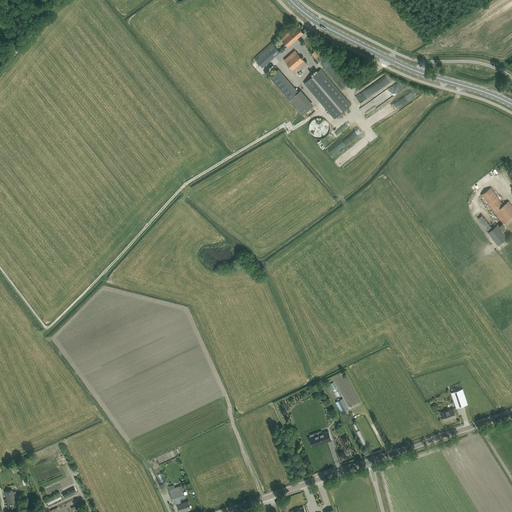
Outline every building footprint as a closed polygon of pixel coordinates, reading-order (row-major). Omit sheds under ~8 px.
[(289,46),(300,36),(304,33),(298,27),(291,33),(289,31),(285,34),(281,38),(289,46)] [(280,52),(272,44),(255,59),(263,67),(280,52)] [(297,74),(304,68),(308,64),(295,50),(285,59),(297,74)] [(316,50),(311,54),(316,58),(320,54),(316,50)] [(269,77),(289,99),(303,115),(314,105),(301,90),(299,91),(279,69),(269,77)] [(321,102),(328,110),(335,118),(351,104),(321,69),(317,72),(305,83),(321,102)] [(388,86),(393,82),(388,76),(383,80),(388,86)] [(311,135),(328,138),(331,120),(313,118),(311,135)] [(334,159),(354,141),(350,136),(329,154),(334,159)] [(362,146),(337,162),(340,167),(365,151),(362,146)] [(504,222),(511,216),(511,204),(509,201),(504,205),(491,188),(487,191),(482,194),(504,222)] [(478,219),(488,232),(498,245),(508,237),(498,224),(493,228),(483,215),(482,214),(481,215),(480,214),(478,215),(477,215),(476,216),(478,219)] [(338,399),(342,397),(336,383),(332,385),(338,399)] [(451,392),(455,403),(456,407),(468,404),(466,399),(463,389),(451,392)] [(343,398),(338,401),(343,411),(348,409),(343,398)] [(441,412),(443,416),(444,420),(456,416),(454,408),(441,412)] [(312,446),(320,443),(320,444),(332,440),(328,430),(322,432),(322,430),(310,435),(310,437),(309,437),(312,446)] [(14,472),(21,470),(19,464),(12,466),(14,472)] [(191,508),(190,503),(189,501),(181,503),(180,498),(184,497),(181,486),(176,487),(174,484),(168,487),(172,500),(174,504),(178,503),(180,511),(182,511),(185,511),(185,510),(191,508)] [(5,491),(9,504),(16,502),(15,501),(14,498),(17,497),(16,495),(15,491),(13,491),(12,490),(10,490),(5,491)]
